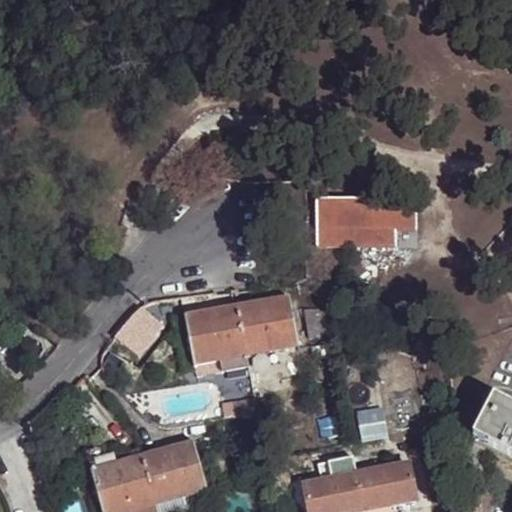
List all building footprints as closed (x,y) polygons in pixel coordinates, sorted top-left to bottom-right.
[(319,197),(320,243),(397,244),(398,227),(420,227),(420,197),(319,197)] [(293,297),(239,307),(248,356),(275,350),(302,346),(293,297)] [(248,356),(239,307),(187,318),(196,365),(223,360),(248,356)] [(327,338),(322,309),(305,312),(309,341),(327,338)] [(149,310),(131,335),(142,342),(159,318),(149,310)] [(275,350),(248,356),(250,367),(277,361),(275,350)] [(248,356),(223,360),(226,372),(250,367),(248,356)] [(511,406),(496,398),(475,439),(510,457),(511,458),(511,406)] [(360,414),(365,439),(383,436),(378,411),(360,414)] [(158,503),(182,497),(209,490),(196,442),(146,457),(158,503)] [(94,471),(146,457),(142,448),(109,458),(106,445),(88,450),(94,471)] [(105,511),(130,511),(132,511),(158,503),(146,457),(94,471),(105,511)] [(286,458),(267,461),(270,476),(289,473),(286,458)] [(396,458),(355,467),(357,477),(398,468),(396,458)] [(398,468),(357,477),(364,510),(395,505),(418,501),(411,465),(398,468)] [(357,477),(355,467),(317,475),(319,483),(357,477)] [(357,477),(319,483),(306,486),(312,511),(357,511),(364,510),(357,477)] [(158,503),(160,511),(169,511),(186,507),(182,497),(158,503)] [(131,511),(160,511),(158,503),(132,511),(131,511)]
